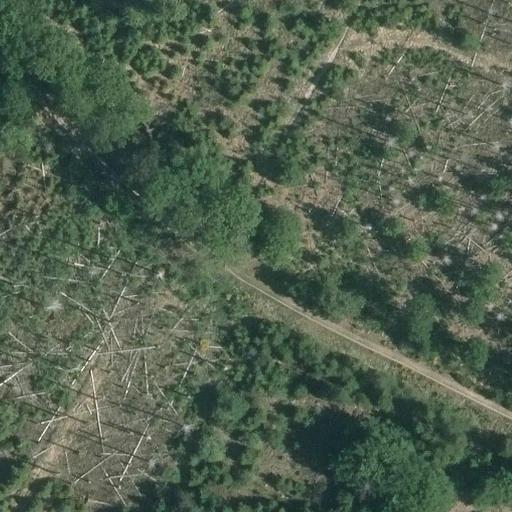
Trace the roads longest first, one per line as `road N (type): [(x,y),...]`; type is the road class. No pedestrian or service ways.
road 1 (track): [(221,264),(511,414)]
road 2 (track): [(0,65),(192,247),(221,264)]
road 3 (track): [(221,264),(220,251),(330,57)]
